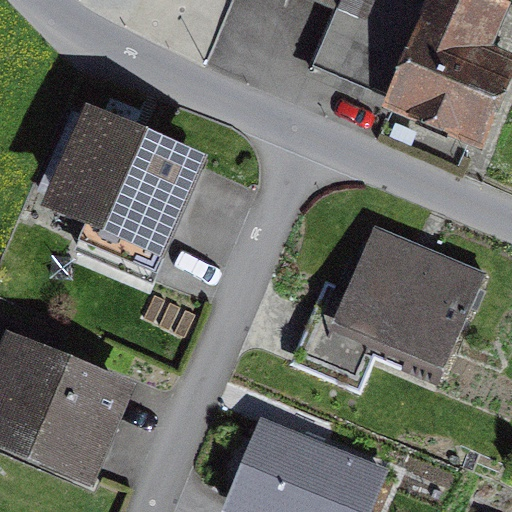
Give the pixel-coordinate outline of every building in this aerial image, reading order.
[(454,69),(475,19),(430,0),(412,0),(366,112),(454,149),(482,80),(454,69)] [(159,177),(50,131),(9,229),(118,275),(159,177)] [(462,286),(351,239),(290,382),(340,403),(357,363),(419,389),(462,286)] [(0,470),(50,491),(88,399),(0,363),(0,470)] [(339,511),(352,482),(247,438),(216,511),(339,511)]
